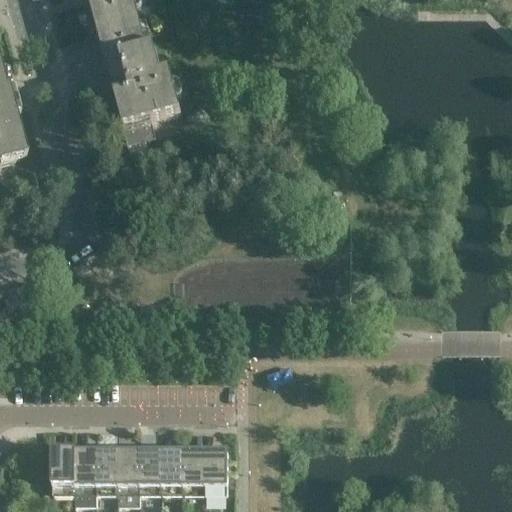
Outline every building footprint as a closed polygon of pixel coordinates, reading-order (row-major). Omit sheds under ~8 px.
[(87,0),(97,37),(140,25),(133,0),(87,0)] [(181,119),(170,77),(162,79),(147,23),(140,25),(97,37),(109,79),(107,82),(110,93),(113,95),(123,92),(125,98),(114,100),(123,135),(181,119)] [(5,92),(2,81),(0,73),(0,167),(25,161),(15,121),(19,120),(15,105),(11,106),(8,98),(7,92),(5,92)] [(148,226),(144,212),(131,215),(135,230),(148,226)] [(75,500),(75,456),(52,456),(52,500),(75,500)] [(96,511),(97,500),(97,457),(75,456),(75,500),(75,511),(96,511)] [(118,500),(118,456),(97,457),(97,500),(118,500)] [(139,511),(140,500),(140,457),(118,456),(118,500),(118,511),(139,511)] [(183,500),(183,456),(162,457),(162,500),(183,500)] [(205,500),(205,457),(183,456),(183,500),(205,500)] [(162,500),(162,457),(140,457),(140,500),(162,500)] [(228,500),(228,457),(205,457),(205,500),(228,500)]
